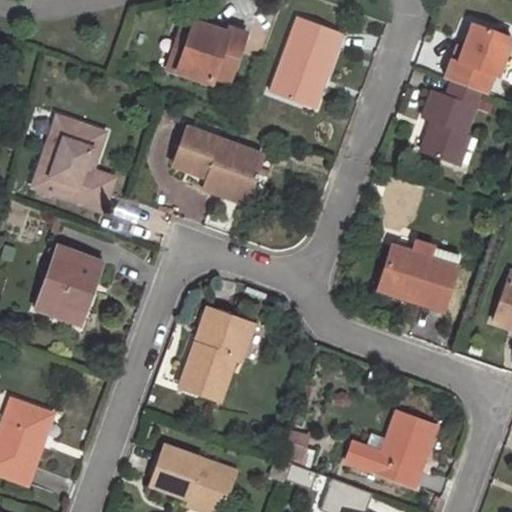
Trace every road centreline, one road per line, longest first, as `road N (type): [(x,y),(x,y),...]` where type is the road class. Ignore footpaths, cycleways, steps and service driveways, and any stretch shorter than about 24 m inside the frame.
road 1 (residential): [(84,511),(183,242),(307,283)]
road 2 (residential): [(307,283),(329,333),(499,395),(457,511)]
road 3 (residential): [(406,0),(408,13),(356,150)]
road 4 (residential): [(350,168),(307,283)]
